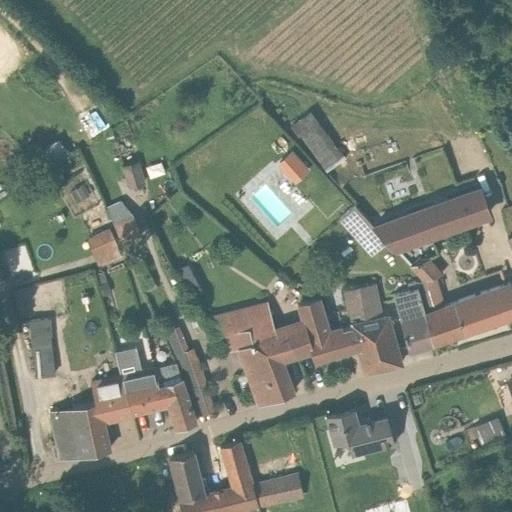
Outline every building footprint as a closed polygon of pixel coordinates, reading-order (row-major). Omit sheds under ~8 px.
[(312,108),(293,122),(329,170),(348,156),(312,108)] [(55,160),(70,150),(60,135),(45,145),(55,160)] [(294,147),(278,161),(297,181),(313,167),(294,147)] [(138,160),(136,161),(123,165),(121,166),(128,188),(145,183),(138,160)] [(89,195),(83,185),(70,192),(76,202),(89,195)] [(394,251),(409,246),(407,244),(489,215),(479,188),(374,226),(388,242),(387,243),(394,251)] [(115,225),(123,244),(142,236),(134,217),(128,219),(120,202),(107,207),(115,225)] [(355,205),(338,219),(372,257),(387,243),(388,242),(374,226),(355,205)] [(96,261),(120,251),(104,215),(81,223),(96,261)] [(422,280),(417,281),(432,342),(511,314),(511,288),(509,282),(436,308),(427,279),(442,274),(429,259),(410,267),(422,280)] [(200,292),(186,265),(174,272),(187,298),(200,292)] [(110,294),(107,283),(106,283),(103,274),(96,273),(99,285),(102,296),(110,294)] [(156,287),(151,278),(141,284),(146,293),(156,287)] [(432,342),(417,281),(407,284),(408,290),(393,294),(408,349),(432,342)] [(348,310),(348,312),(361,312),(361,322),(381,318),(373,283),(343,289),(348,310)] [(329,330),(319,297),(298,304),(302,318),(285,323),(286,329),(293,354),(295,354),(295,353),(311,349),(314,359),(359,346),(353,328),(342,331),(341,327),(329,330)] [(274,327),(266,303),(262,304),(220,314),(203,319),(209,338),(226,333),(248,329),(252,341),(286,329),(285,323),(274,327)] [(367,372),(401,363),(386,317),(381,318),(361,322),(361,312),(348,312),(353,328),(359,346),(367,372)] [(30,320),(33,355),(36,376),(54,374),(48,318),(30,320)] [(188,350),(177,326),(165,332),(176,356),(185,379),(197,415),(214,410),(192,349),(188,350)] [(280,358),(293,354),(286,329),(252,341),(248,329),(226,333),(230,350),(238,348),(259,403),(293,392),(280,358)] [(117,348),(123,372),(143,368),(138,343),(117,348)] [(132,413),(169,403),(176,425),(176,426),(176,427),(196,421),(181,378),(175,362),(158,366),(162,384),(159,386),(154,367),(120,375),(132,413)] [(96,380),(90,382),(94,401),(83,403),(50,410),(61,459),(109,449),(102,420),(132,413),(120,375),(96,380)] [(394,444),(387,416),(358,424),(353,408),(326,415),(330,432),(339,430),(342,444),(346,443),(350,457),(394,444)] [(477,422),(482,440),(506,433),(501,415),(477,422)] [(256,511),(255,505),(251,484),(247,469),(238,439),(220,445),(229,474),(232,487),(205,493),(194,450),(169,456),(182,511),(256,511)] [(295,474),(251,484),(255,505),(300,495),(295,474)] [(408,511),(406,500),(382,507),(383,511),(408,511)]
